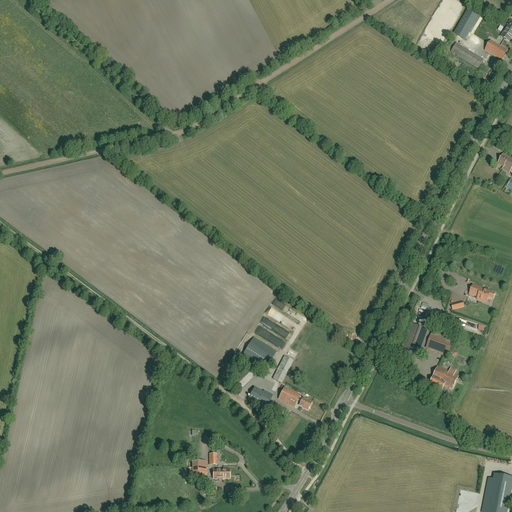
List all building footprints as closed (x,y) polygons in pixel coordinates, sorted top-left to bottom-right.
[(465,40),(480,14),(469,7),(454,34),(465,40)] [(511,38),(511,22),(510,21),(508,25),(509,26),(507,30),(506,29),(501,37),(508,41),(510,37),(511,38)] [(479,22),(472,33),(485,40),(485,39),(487,40),(492,30),(479,22)] [(502,61),(508,51),(491,40),(485,50),(502,61)] [(451,52),(478,68),(483,60),(456,43),(451,52)] [(498,164),(504,167),(502,169),(507,172),(508,170),(511,172),(511,171),(511,159),(503,154),(498,164)] [(473,285),(471,291),(469,295),(478,298),(477,299),(486,303),(488,297),(493,299),(495,293),(488,290),(487,291),(481,289),(482,288),(473,285)] [(446,314),(448,319),(460,315),(458,310),(446,314)] [(419,360),(430,331),(411,324),(400,352),(419,360)] [(276,326),(273,331),(283,336),(286,330),(276,326)] [(259,334),(280,347),(283,342),(261,330),(259,334)] [(432,332),(427,347),(448,354),(454,339),(432,332)] [(265,371),(276,353),(253,338),(242,356),(265,371)] [(281,384),(293,361),(284,357),(273,379),(281,384)] [(241,389),(255,375),(245,364),(243,366),(244,367),(232,379),(241,389)] [(452,389),(458,376),(438,367),(429,388),(441,394),(444,386),(452,389)] [(308,410),(311,403),(303,398),(302,399),(299,397),(301,395),(284,387),(278,399),(294,407),(297,401),(300,403),(299,406),(308,410)] [(263,393),(254,388),(248,400),(266,409),(273,396),(264,391),(263,393)] [(281,415),(284,409),(275,404),(272,410),(281,415)] [(206,478),(206,461),(193,462),(192,462),(193,478),(206,478)] [(223,480),(223,479),(230,479),(230,470),(223,470),(223,469),(213,469),(213,480),(223,480)] [(507,511),(511,487),(511,478),(494,475),(493,480),(486,511),(507,511)]
